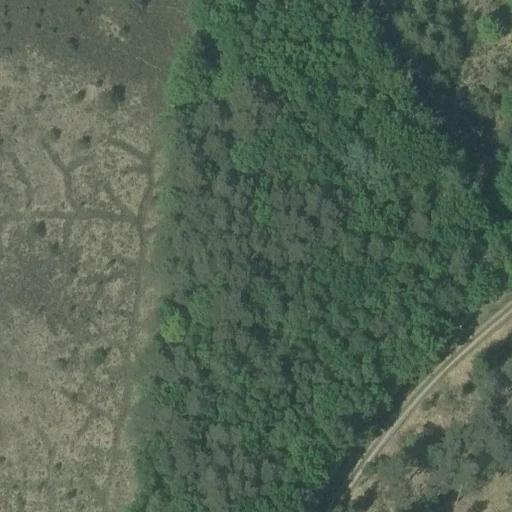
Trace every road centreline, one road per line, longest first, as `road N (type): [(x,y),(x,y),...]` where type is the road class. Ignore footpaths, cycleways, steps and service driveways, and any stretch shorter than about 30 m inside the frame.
road 1 (track): [(366,0),(430,118),(511,231)]
road 2 (track): [(332,511),(369,453),(511,308)]
